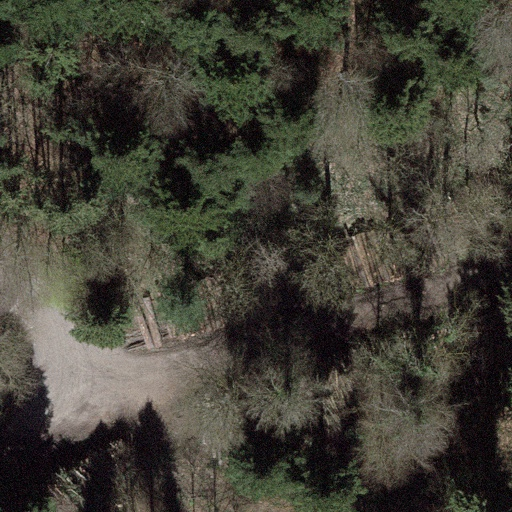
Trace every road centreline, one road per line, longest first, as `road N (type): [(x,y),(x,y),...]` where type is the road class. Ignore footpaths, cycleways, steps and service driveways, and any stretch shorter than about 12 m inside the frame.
road 1 (track): [(0,267),(97,377),(511,285)]
road 2 (track): [(97,377),(0,453)]
